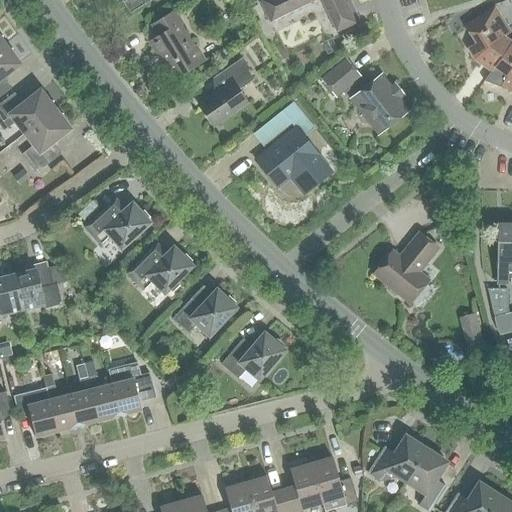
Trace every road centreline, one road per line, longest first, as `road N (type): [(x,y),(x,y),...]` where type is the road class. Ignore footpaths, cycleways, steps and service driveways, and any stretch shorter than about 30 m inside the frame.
road 1 (residential): [(0,480),(413,377)]
road 2 (residential): [(387,0),(421,77),(458,116),(511,144)]
road 3 (tertiary): [(281,271),(151,134)]
road 4 (residential): [(151,134),(0,239)]
road 5 (residential): [(281,271),(412,160)]
road 6 (tertiary): [(151,134),(46,0)]
road 7 (tertiary): [(413,377),(281,271)]
